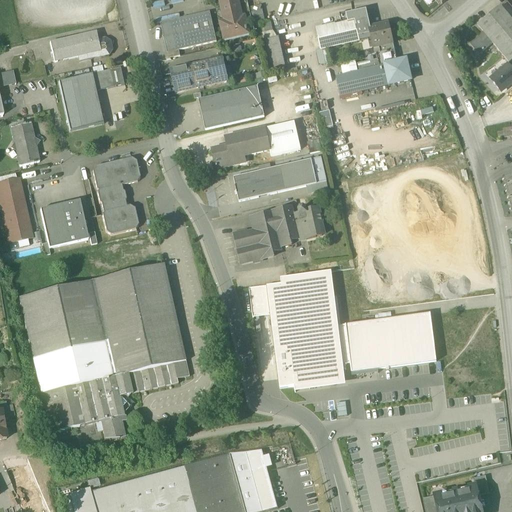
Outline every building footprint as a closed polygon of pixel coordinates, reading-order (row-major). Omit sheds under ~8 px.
[(220,23),(223,36),(247,30),(244,17),(241,18),(237,0),(219,0),(224,22),(220,23)] [(477,26),(484,34),(493,44),(509,64),(511,62),(511,20),(500,7),(477,26)] [(346,15),(347,23),(355,22),(357,32),(369,29),(370,29),(366,10),(346,15)] [(160,24),(167,54),(179,52),(217,43),(210,13),(160,24)] [(339,14),(342,25),(347,23),(346,15),(345,13),(339,14)] [(359,41),(357,32),(355,22),(347,23),(342,25),(316,31),(320,50),(359,41)] [(371,39),(373,48),(379,47),(392,44),(388,24),(370,29),(369,29),(371,39)] [(273,32),(272,26),(261,29),(262,34),(273,32)] [(371,39),(369,29),(357,32),(359,41),(371,39)] [(247,30),(223,36),(224,40),(248,34),(247,30)] [(99,41),(99,40),(97,33),(50,43),(54,63),(78,58),(98,54),(99,58),(109,56),(112,51),(110,43),(106,40),(99,41)] [(479,56),(493,44),(484,34),(470,45),(479,56)] [(264,43),(270,71),(284,68),(278,40),(264,43)] [(379,47),(380,53),(394,50),(392,44),(379,47)] [(376,54),(377,60),(379,66),(384,65),(397,62),(394,50),(380,53),(376,54)] [(167,54),(168,60),(180,57),(179,52),(167,54)] [(98,54),(78,58),(79,62),(99,58),(98,54)] [(198,65),(203,87),(228,81),(228,80),(224,81),(220,62),(223,61),(223,60),(198,65)] [(335,77),(340,97),(389,86),(384,65),(379,66),(377,60),(356,65),(357,72),(335,77)] [(384,65),(389,86),(411,81),(406,60),(397,62),(384,65)] [(228,80),(223,61),(220,62),(224,81),(228,80)] [(171,72),(176,93),(203,87),(198,65),(171,72)] [(511,70),(508,66),(490,81),(501,93),(511,83),(511,70)] [(121,69),(111,71),(93,75),(58,83),(69,132),(104,124),(101,111),(97,92),(115,88),(125,86),(121,69)] [(12,72),(0,74),(0,88),(15,86),(12,72)] [(198,102),(205,131),(264,118),(258,88),(198,102)] [(41,100),(18,106),(20,117),(44,112),(41,100)] [(321,128),(332,126),(330,110),(319,112),(321,128)] [(421,117),(420,111),(413,112),(414,119),(421,117)] [(16,152),(19,167),(23,167),(25,166),(26,167),(33,165),(35,164),(39,163),(35,147),(39,143),(34,140),(30,124),(26,125),(24,125),(16,127),(17,127),(15,127),(15,128),(11,128),(14,144),(11,149),(16,152)] [(294,124),(265,130),(270,151),(269,151),(271,158),(301,151),(294,124)] [(511,126),(503,128),(505,137),(511,135),(511,126)] [(227,149),(230,160),(238,159),(244,157),(269,151),(270,151),(265,130),(225,139),(227,149)] [(318,141),(313,142),(315,154),(321,152),(318,141)] [(313,142),(307,143),(309,155),(315,154),(313,142)] [(212,151),(216,170),(239,165),(238,159),(230,160),(227,149),(222,150),(222,149),(212,151)] [(106,233),(111,236),(136,230),(139,225),(135,209),(131,206),(127,207),(126,201),(127,200),(125,192),(124,191),(122,186),(138,183),(141,178),(137,162),(132,159),(95,167),(92,172),(99,203),(101,204),(103,213),(102,215),(106,233)] [(321,159),(311,161),(317,185),(326,183),(321,159)] [(239,203),(317,185),(311,161),(233,179),(239,203)] [(0,206),(2,217),(8,244),(32,239),(26,212),(19,180),(0,184),(0,206)] [(315,196),(305,198),(307,204),(317,202),(315,196)] [(47,243),(48,249),(87,241),(79,202),(40,210),(47,243)] [(241,262),(241,264),(253,262),(253,264),(263,261),(262,260),(274,257),(273,253),(281,251),(280,248),(292,245),(291,241),(306,238),(315,236),(315,238),(322,237),(322,234),(319,224),(322,224),(319,209),(306,212),(306,210),(303,208),(300,209),(298,211),(299,216),(293,217),(291,209),(284,211),(283,210),(271,213),(272,216),(264,218),(264,219),(252,222),(254,232),(247,234),(246,232),(234,234),(235,237),(233,237),(235,249),(237,249),(238,252),(236,253),(239,263),(241,262)] [(272,216),(271,213),(251,217),(252,222),(264,219),(264,218),(272,216)] [(88,234),(91,246),(96,245),(94,233),(88,234)] [(41,245),(44,256),(50,255),(48,249),(47,243),(41,245)] [(41,396),(51,393),(186,363),(164,266),(19,299),(41,396)] [(280,279),(281,285),(249,289),(252,318),(270,315),(279,389),(339,381),(338,371),(329,299),(325,273),(280,279)] [(337,298),(329,299),(338,371),(346,370),(345,364),(350,364),(351,373),(436,362),(430,315),(340,326),(337,298)] [(123,418),(123,416),(122,413),(128,407),(119,399),(125,398),(127,400),(130,397),(177,386),(176,381),(176,380),(179,380),(179,381),(190,378),(186,363),(51,393),(60,433),(96,425),(125,419),(124,418),(123,418)] [(41,396),(50,435),(60,433),(51,393),(41,396)] [(337,416),(346,415),(345,402),(337,403),(337,416)] [(0,412),(1,412),(2,421),(9,420),(5,403),(0,404),(0,412)] [(104,442),(118,442),(124,440),(121,425),(126,423),(125,419),(96,425),(98,434),(102,433),(104,442)] [(261,451),(246,453),(262,511),(267,511),(277,509),(262,451),(261,451)] [(262,511),(246,453),(229,454),(185,466),(91,492),(95,511),(262,511)] [(476,487),(478,497),(490,495),(485,477),(473,480),(475,488),(476,487)] [(90,479),(91,487),(101,486),(100,478),(90,479)] [(481,511),(480,506),(478,497),(476,487),(475,488),(475,490),(436,499),(436,497),(435,497),(438,511),(481,511)] [(89,488),(68,494),(71,506),(72,511),(95,511),(91,492),(89,488)] [(65,507),(71,506),(68,494),(61,495),(65,507)] [(19,506),(16,495),(10,496),(12,507),(19,506)] [(423,500),(425,511),(438,511),(435,497),(423,500)]
